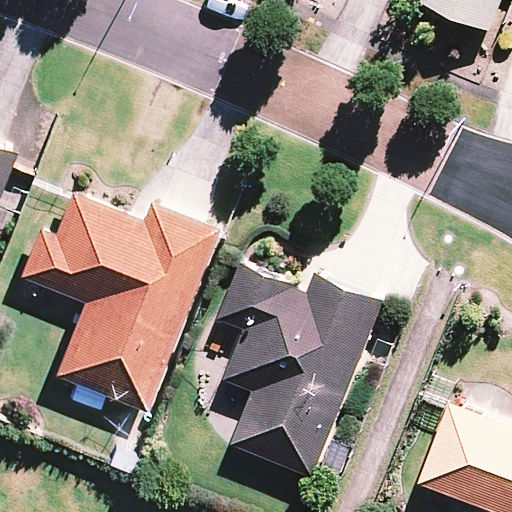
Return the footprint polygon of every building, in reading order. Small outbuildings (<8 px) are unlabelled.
[(503,0),(432,0),(493,25),(503,0)] [(0,199),(22,147),(0,137),(0,199)] [(145,403),(220,220),(149,192),(142,211),(72,183),(55,225),(39,218),(19,268),(84,294),(54,367),(145,403)] [(314,470),(386,292),(319,265),(312,283),(245,256),(222,313),(247,323),(227,374),(257,386),(235,438),(314,470)] [(511,511),(511,420),(453,398),(422,478),(510,511),(511,511)]
